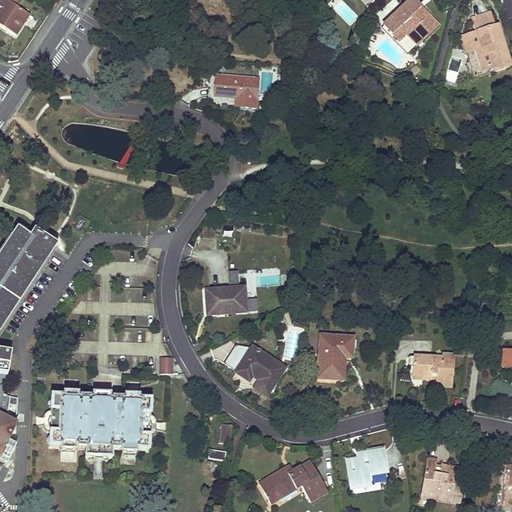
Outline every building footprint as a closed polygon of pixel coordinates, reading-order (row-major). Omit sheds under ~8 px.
[(3,0),(0,5),(0,8),(2,10),(0,13),(0,26),(16,36),(29,16),(17,8),(21,0),(3,0)] [(408,53),(437,26),(420,8),(412,0),(410,0),(383,26),(408,53)] [(481,65),(482,70),(492,67),(493,72),(509,67),(502,46),(500,47),(499,44),(501,43),(496,27),(495,28),(490,14),(471,20),(475,34),(461,38),(470,68),(481,65)] [(482,70),(481,65),(470,68),(473,79),(493,72),(492,67),(482,70)] [(255,109),(257,94),(258,80),(217,77),(215,96),(235,98),(235,107),(255,109)] [(0,454),(15,426),(0,418),(0,376),(6,378),(10,352),(0,350),(0,330),(59,247),(36,231),(32,238),(19,229),(0,255),(0,454)] [(118,250),(118,261),(139,261),(139,250),(118,250)] [(237,272),(227,272),(228,285),(238,284),(237,272)] [(246,312),(245,300),(244,288),(210,291),(210,300),(207,300),(208,312),(226,311),(227,313),(246,312)] [(256,298),(247,299),(248,313),(258,312),(256,298)] [(344,358),(348,358),(352,359),(353,338),(320,336),(317,378),(337,379),(338,358),(344,358)] [(271,389),(277,379),(284,370),(252,349),(236,374),(249,382),(252,377),(271,389)] [(436,376),(435,381),(435,386),(452,387),(454,356),(442,355),(442,358),(410,357),(409,366),(413,366),(412,379),(431,380),(431,376),(433,376),(436,376)] [(171,361),(161,361),(161,374),(171,374),(171,361)] [(50,434),(49,449),(59,449),(59,447),(61,447),(61,451),(74,452),(75,448),(77,448),(77,450),(85,450),(84,459),(111,461),(112,451),(119,451),(119,449),(122,450),(121,454),(135,455),(135,450),(138,450),(138,452),(148,452),(149,437),(150,437),(151,436),(152,436),(153,435),(154,435),(155,434),(155,433),(156,432),(156,429),(156,427),(156,425),(156,422),(156,421),(155,420),(154,418),(152,417),(151,417),(150,416),(151,402),(141,401),(140,402),(138,402),(138,399),(125,398),(124,402),(121,402),(122,400),(112,400),(112,401),(109,401),(109,397),(92,396),(92,400),(89,400),(89,399),(79,398),(79,400),(77,400),(77,396),(63,395),(63,399),(61,399),(61,398),(51,397),(50,412),(49,413),(48,414),(47,415),(45,416),(44,417),(44,418),(43,420),(43,423),(43,426),(44,428),(44,429),(46,431),(47,432),(48,433),(50,434)] [(219,425),(218,442),(230,443),(231,425),(219,425)] [(224,462),(226,452),(210,449),(208,459),(224,462)] [(368,475),(376,474),(385,473),(382,450),(356,454),(357,462),(346,463),(351,490),(363,488),(362,477),(368,475)] [(457,468),(452,467),(448,466),(446,475),(434,473),(435,464),(436,461),(427,459),(421,497),(459,503),(465,471),(457,470),(457,468)] [(293,471),(291,472),(289,473),(286,468),(262,482),(267,491),(263,493),(269,504),(300,486),(309,502),(326,492),(309,462),(293,471)] [(434,473),(446,475),(448,466),(435,464),(434,473)] [(511,468),(504,468),(503,494),(507,494),(507,500),(511,500),(511,468)] [(258,484),(263,493),(267,491),(262,482),(258,484)] [(507,494),(503,494),(502,504),(511,504),(511,500),(507,500),(507,494)]
